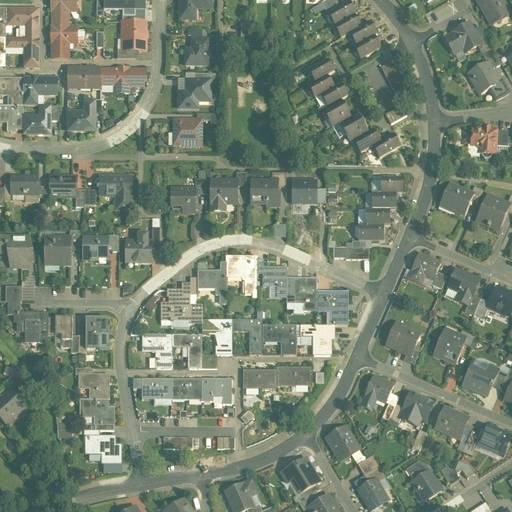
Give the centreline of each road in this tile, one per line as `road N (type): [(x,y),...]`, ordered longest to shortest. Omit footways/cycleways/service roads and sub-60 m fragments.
road 1 (residential): [(142,300),(206,250),(251,241),(386,294)]
road 2 (residential): [(160,0),(158,74),(124,132),(80,152),(0,146)]
road 3 (residential): [(135,486),(120,351),(142,300)]
road 4 (residential): [(359,356),(511,425)]
road 5 (residential): [(197,477),(239,470),(307,431)]
